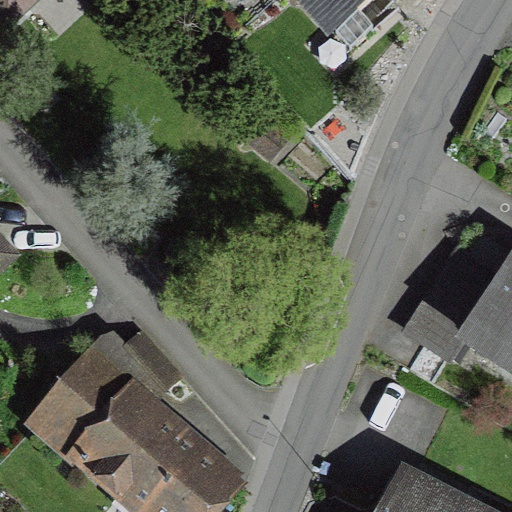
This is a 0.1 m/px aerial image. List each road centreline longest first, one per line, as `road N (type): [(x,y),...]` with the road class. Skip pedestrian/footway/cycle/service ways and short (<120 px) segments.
road 1 (residential): [(294,461),(403,171),(495,0)]
road 2 (residential): [(294,461),(177,362),(0,162)]
